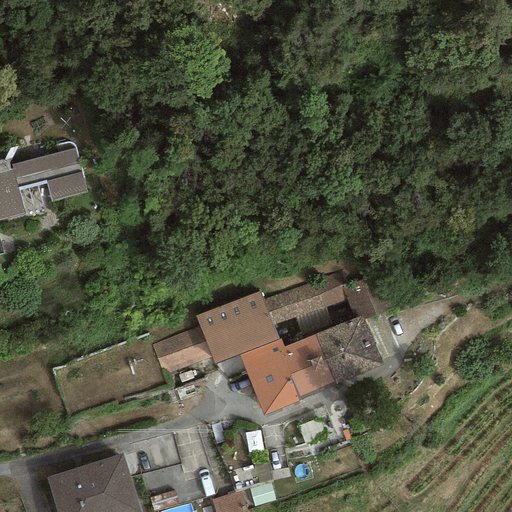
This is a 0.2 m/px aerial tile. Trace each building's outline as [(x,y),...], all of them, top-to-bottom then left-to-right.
[(0,221),(23,215),(17,195),(46,187),(51,204),(86,194),(74,151),(13,169),(14,174),(9,175),(8,173),(6,171),(4,170),(2,170),(0,169),(0,221)] [(340,269),(262,300),(273,327),(346,299),(341,287),(346,285),(340,269)] [(346,285),(341,287),(346,299),(354,318),(361,315),(363,320),(391,308),(376,272),(346,285)] [(259,291),(196,315),(200,326),(212,357),(215,365),(239,357),(278,341),(273,327),(262,300),(259,291)] [(313,336),(333,381),(335,385),(383,365),(363,320),(361,315),(354,318),(313,336)] [(200,326),(151,345),(163,376),(212,357),(200,326)] [(278,341),(239,357),(263,415),(300,400),(298,396),(333,381),(313,336),(285,347),(281,339),(278,341)] [(120,449),(49,472),(62,511),(100,511),(136,500),(120,449)] [(247,511),(241,491),(211,501),(214,511),(247,511)]
